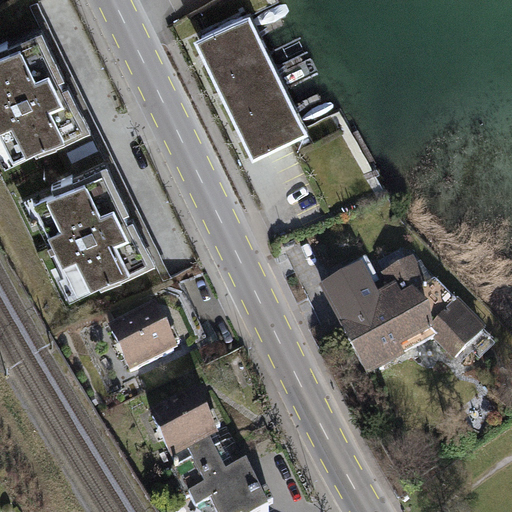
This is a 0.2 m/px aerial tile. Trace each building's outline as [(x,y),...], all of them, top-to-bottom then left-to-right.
[(247,14),(195,38),(251,158),(304,134),(247,14)] [(42,31),(0,50),(0,143),(9,163),(54,142),(73,184),(27,205),(71,300),(151,264),(42,31)] [(366,271),(329,289),(347,327),(340,330),(365,382),(404,363),(400,354),(430,340),(405,287),(380,299),(366,271)] [(160,306),(101,333),(123,382),(182,355),(160,306)] [(461,314),(436,338),(460,363),(485,339),(461,314)] [(198,395),(146,419),(190,511),(217,511),(218,511),(267,511),(250,474),(237,479),(198,395)]
